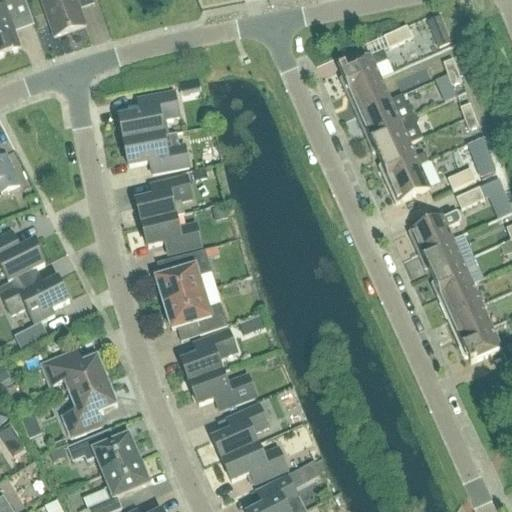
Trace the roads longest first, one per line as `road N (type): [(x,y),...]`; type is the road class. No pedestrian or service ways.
road 1 (residential): [(484,511),(268,25)]
road 2 (residential): [(201,511),(128,326),(70,74)]
road 3 (residential): [(70,74),(268,25)]
road 4 (residential): [(268,25),(400,0)]
